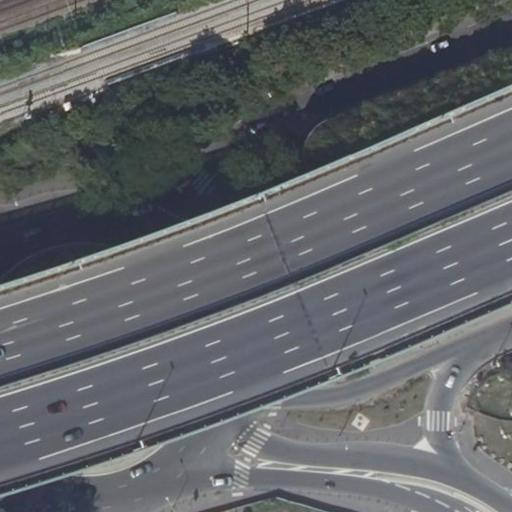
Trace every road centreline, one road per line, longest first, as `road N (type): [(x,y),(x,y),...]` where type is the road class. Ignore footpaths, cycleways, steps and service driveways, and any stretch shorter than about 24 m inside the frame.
road 1 (motorway): [(511,143),(242,262),(0,342)]
road 2 (motorway): [(0,430),(116,395),(511,235)]
road 3 (motorway): [(511,27),(245,128),(140,222)]
road 4 (motorway): [(232,397),(364,386),(490,337)]
road 5 (secondary): [(206,454),(385,475),(456,492)]
road 6 (secondary): [(232,397),(234,341),(219,294),(198,263),(140,222)]
road 7 (motorway): [(456,492),(434,420),(450,378),(490,337)]
road 8 (secondary): [(140,222),(73,212),(0,238)]
road 9 (secondary): [(96,511),(127,508),(173,486),(206,454)]
